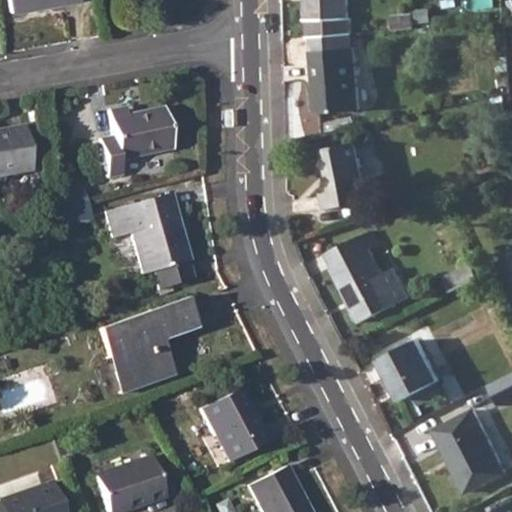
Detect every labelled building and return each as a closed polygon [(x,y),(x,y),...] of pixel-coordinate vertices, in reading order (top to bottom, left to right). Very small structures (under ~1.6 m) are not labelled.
[(7,0),(10,12),(75,0),(7,0)] [(309,20),(310,38),(349,34),(348,0),(306,0),(307,20),(309,20)] [(412,13),(391,14),(392,28),(412,26),(412,13)] [(316,64),(314,64),(318,113),(360,110),(356,61),(353,61),(352,48),(315,50),(316,64)] [(113,138),(98,141),(107,180),(121,177),(118,162),(171,150),(163,110),(129,117),(126,110),(108,113),(113,138)] [(23,128),(0,131),(0,177),(31,172),(23,128)] [(356,141),(322,150),(331,191),(323,194),(326,210),(369,200),(356,141)] [(152,272),(158,292),(191,279),(185,263),(187,262),(168,196),(106,212),(113,239),(131,235),(142,275),(152,272)] [(86,204),(60,210),(61,224),(90,220),(86,204)] [(399,302),(384,275),(371,249),(379,245),(372,231),(363,236),(362,235),(328,253),(335,265),(333,267),(361,322),(399,302)] [(472,264),(446,278),(454,290),(479,277),(472,264)] [(396,269),(384,275),(399,302),(410,296),(396,269)] [(185,300),(151,312),(161,340),(195,328),(185,300)] [(151,312),(104,328),(126,390),(172,374),(161,340),(151,312)] [(126,390),(104,328),(94,332),(117,394),(126,390)] [(381,359),(402,400),(439,381),(418,340),(381,359)] [(439,381),(402,400),(411,418),(423,412),(419,404),(444,391),(439,381)] [(239,388),(199,408),(227,462),(271,439),(263,425),(260,427),(239,388)] [(474,410),(434,430),(467,492),(507,471),(474,410)] [(151,459),(93,478),(105,511),(117,511),(164,496),(151,459)] [(308,511),(285,466),(247,486),(260,511),(308,511)] [(62,511),(52,483),(0,501),(0,511),(62,511)]
